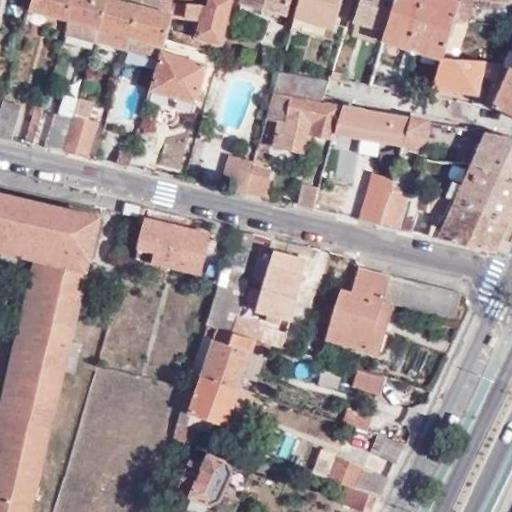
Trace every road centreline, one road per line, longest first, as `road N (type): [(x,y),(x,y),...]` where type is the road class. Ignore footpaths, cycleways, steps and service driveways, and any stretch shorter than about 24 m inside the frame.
road 1 (residential): [(0,163),(507,272)]
road 2 (residential): [(507,272),(393,511)]
road 3 (residential): [(333,93),(511,129)]
road 4 (primary): [(511,360),(438,511)]
